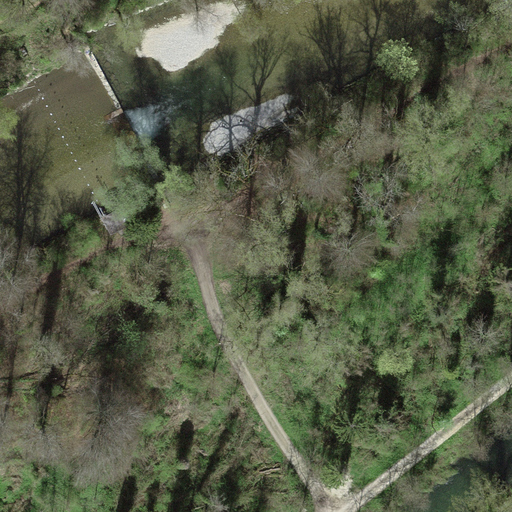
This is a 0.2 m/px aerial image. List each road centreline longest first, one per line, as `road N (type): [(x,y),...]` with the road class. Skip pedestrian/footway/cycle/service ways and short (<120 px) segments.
road 1 (track): [(182,228),(247,390),(336,511)]
road 2 (track): [(344,511),(511,376)]
